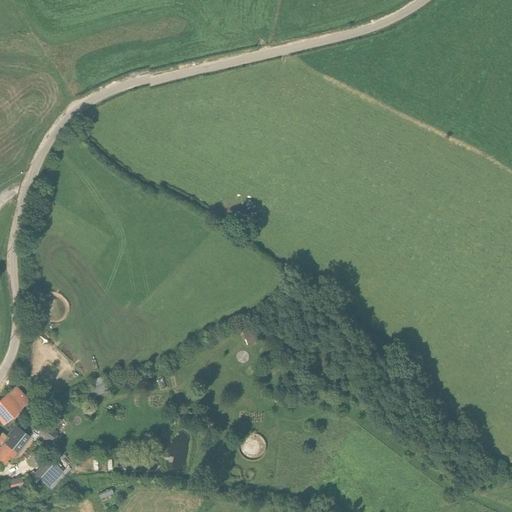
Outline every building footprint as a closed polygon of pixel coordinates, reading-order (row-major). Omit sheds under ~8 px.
[(244,352),(251,349),(247,337),(239,340),(244,352)] [(113,399),(110,384),(97,386),(100,402),(113,399)] [(35,408),(23,394),(0,412),(0,421),(5,428),(8,432),(35,408)] [(63,439),(47,427),(39,438),(55,450),(63,439)] [(35,445),(21,432),(8,448),(23,460),(35,445)] [(23,460),(8,448),(0,459),(0,470),(7,478),(23,460)] [(70,481),(55,466),(35,486),(42,492),(46,488),(54,496),(70,481)] [(24,487),(15,489),(17,495),(25,494),(24,487)] [(110,507),(124,504),(122,498),(108,501),(110,507)]
